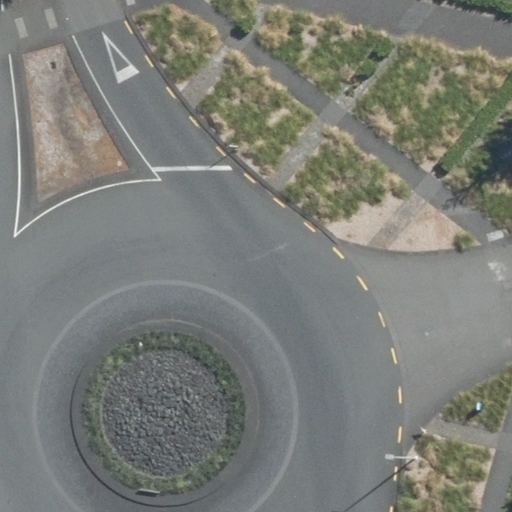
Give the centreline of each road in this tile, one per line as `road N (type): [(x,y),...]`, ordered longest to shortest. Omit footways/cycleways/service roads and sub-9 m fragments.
road 1 (unclassified): [(216,237),(286,275),(332,340),(345,396),(329,480)]
road 2 (unclassified): [(100,0),(216,237)]
road 3 (unclassified): [(20,314),(84,252),(126,236),(216,237)]
